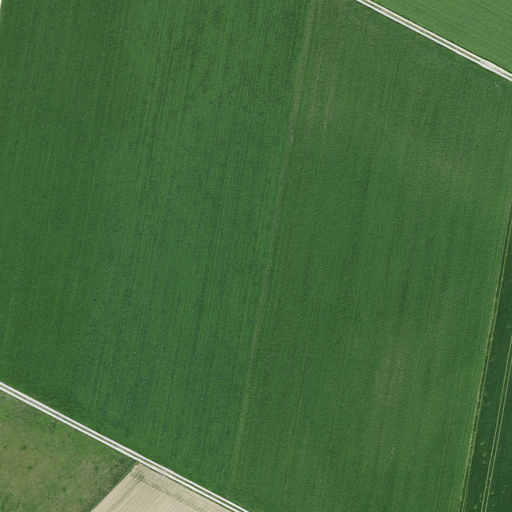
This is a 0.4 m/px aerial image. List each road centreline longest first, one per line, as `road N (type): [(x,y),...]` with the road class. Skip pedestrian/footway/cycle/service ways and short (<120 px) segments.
road 1 (track): [(0,384),(244,511)]
road 2 (track): [(511,77),(362,0)]
